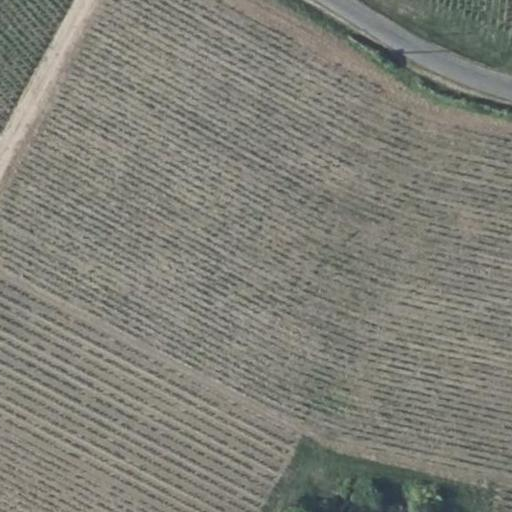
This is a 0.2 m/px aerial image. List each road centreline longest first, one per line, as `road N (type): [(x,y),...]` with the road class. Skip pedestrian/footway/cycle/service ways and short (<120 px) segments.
road 1 (track): [(0,183),(94,0)]
road 2 (residential): [(511,90),(451,70),(330,0)]
